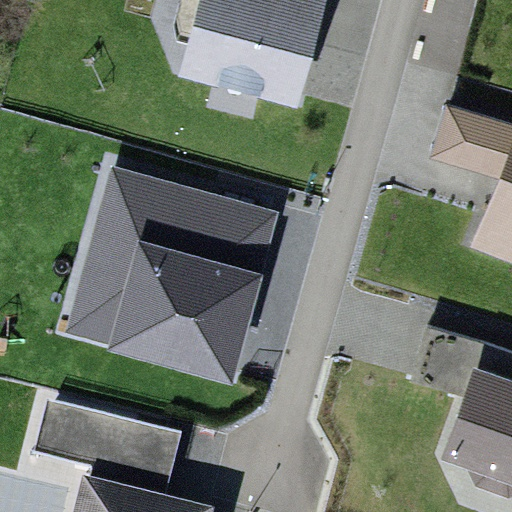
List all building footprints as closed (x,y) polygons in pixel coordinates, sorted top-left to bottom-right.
[(326,0),(200,0),(180,75),(297,107),(326,0)] [(511,123),(444,105),(429,159),(499,179),(473,245),(511,261),(511,123)] [(278,210),(110,165),(64,335),(232,380),(278,210)] [(511,381),(472,367),(440,461),(511,485),(511,381)] [(181,433),(46,400),(34,451),(92,465),(90,475),(84,474),(74,511),(212,511),(214,504),(166,493),(181,433)]
